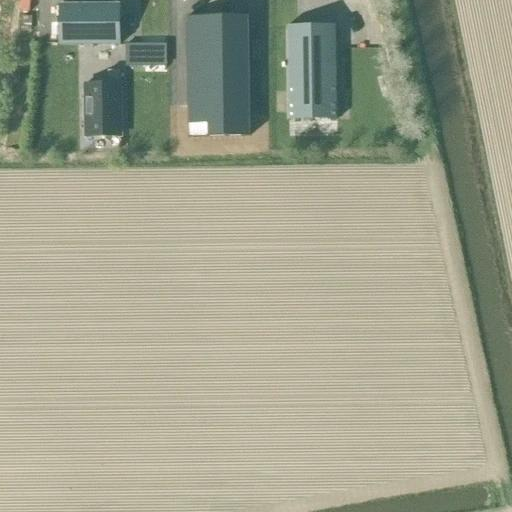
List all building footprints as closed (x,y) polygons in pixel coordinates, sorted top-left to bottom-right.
[(60,45),(121,45),(121,4),(60,5),(60,45)] [(187,18),(189,138),(250,138),(248,17),(187,18)] [(287,25),(287,24),(287,119),(288,119),(288,117),(335,117),(335,118),(335,24),(335,25),(287,25)] [(125,46),(126,66),(166,66),(165,46),(125,46)] [(85,136),(121,136),(121,84),(120,84),(120,71),(109,71),(109,84),(85,84),(85,136)]
